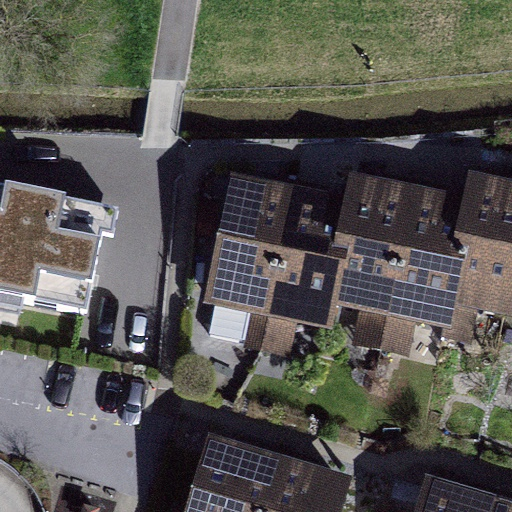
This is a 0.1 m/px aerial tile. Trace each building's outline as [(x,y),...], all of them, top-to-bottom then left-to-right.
[(0,304),(147,304),(147,210),(45,211),(44,184),(0,184),(0,304)] [(291,205),(233,192),(207,313),(266,326),(291,205)] [(413,205),(355,193),(349,217),(329,313),(387,326),(413,205)] [(511,308),(511,202),(476,195),(471,217),(450,315),(508,328),(511,308)] [(349,217),(291,205),(266,326),(324,338),(329,313),(349,217)] [(471,217),(413,205),(387,326),(445,338),(450,315),(471,217)] [(275,511),(286,479),(219,458),(201,511),(275,511)] [(349,511),(353,501),(286,479),(275,511),(349,511)] [(487,511),(431,496),(426,511),(487,511)]
